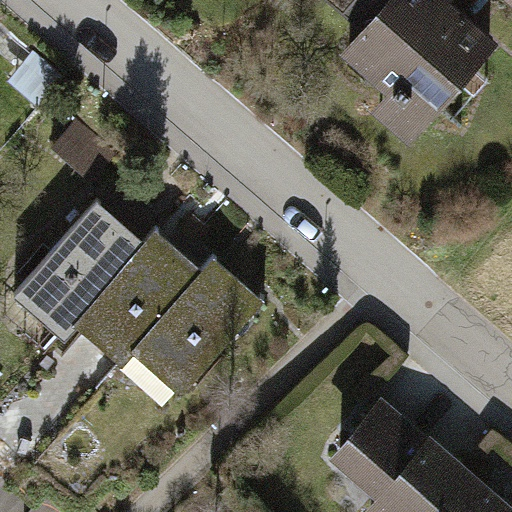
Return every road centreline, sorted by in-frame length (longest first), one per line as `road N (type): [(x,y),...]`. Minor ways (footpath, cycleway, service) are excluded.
road 1 (residential): [(511,378),(76,0)]
road 2 (track): [(144,511),(394,277)]
